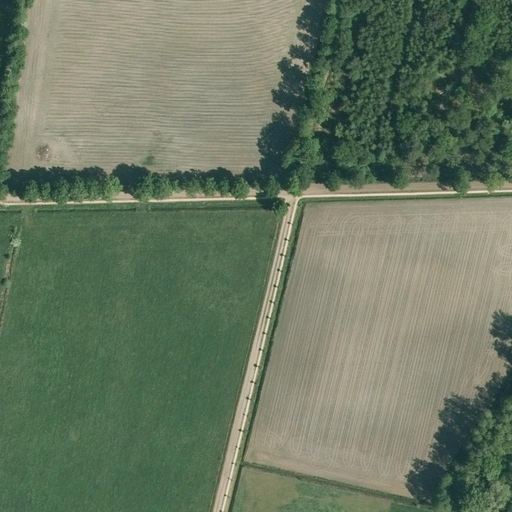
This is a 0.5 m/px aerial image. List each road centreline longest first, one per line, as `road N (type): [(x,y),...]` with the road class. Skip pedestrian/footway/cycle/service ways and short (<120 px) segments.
road 1 (track): [(218,511),(293,192)]
road 2 (track): [(293,192),(0,199)]
road 3 (track): [(293,192),(511,187)]
